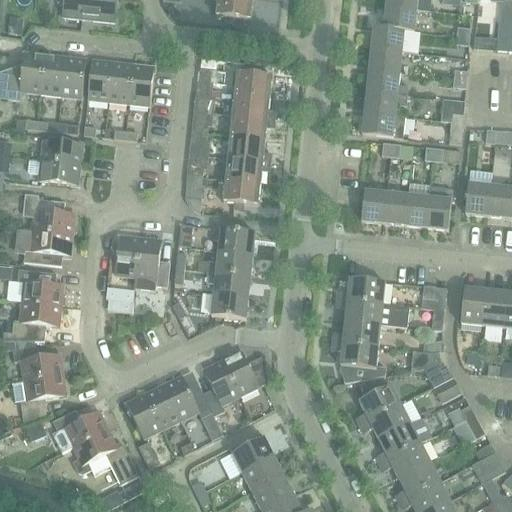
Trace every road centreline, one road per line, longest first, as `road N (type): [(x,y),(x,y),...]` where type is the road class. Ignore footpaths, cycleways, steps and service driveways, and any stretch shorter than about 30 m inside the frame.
road 1 (residential): [(288,341),(216,337),(121,384),(106,381),(88,345),(102,221),(120,212),(168,217),(191,38)]
road 2 (residential): [(300,245),(321,50)]
road 3 (residential): [(300,407),(172,473),(191,511)]
road 4 (residential): [(451,257),(300,245)]
road 5 (residential): [(451,257),(448,338),(472,393)]
road 6 (residential): [(191,38),(321,50)]
road 7 (residential): [(151,30),(136,47),(32,37)]
